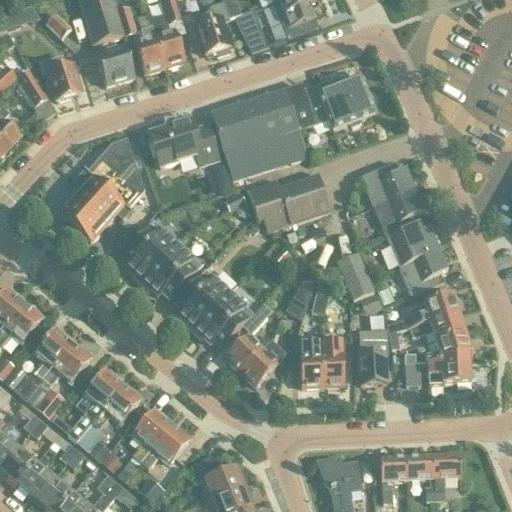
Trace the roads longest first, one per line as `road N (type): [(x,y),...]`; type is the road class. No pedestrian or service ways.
road 1 (residential): [(0,215),(74,138),(381,32)]
road 2 (residential): [(511,336),(381,32)]
road 3 (residential): [(275,440),(228,420),(14,241)]
road 4 (residential): [(275,440),(489,430)]
